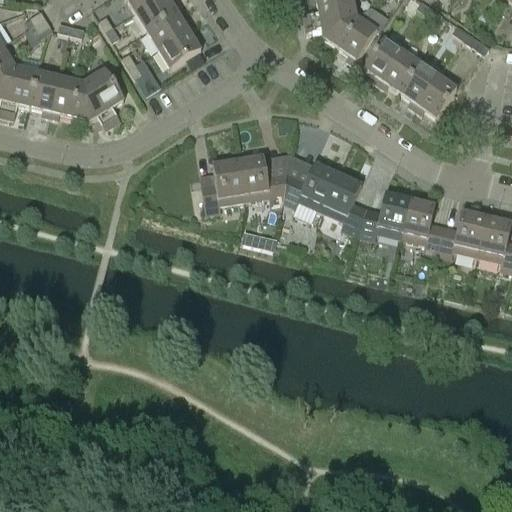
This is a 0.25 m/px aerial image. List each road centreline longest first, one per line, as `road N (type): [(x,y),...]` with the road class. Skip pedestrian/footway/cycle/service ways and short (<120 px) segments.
road 1 (residential): [(264,55),(125,161),(0,141)]
road 2 (residential): [(511,195),(441,174),(363,131),(264,55)]
road 3 (unknown): [(441,174),(458,161),(511,75)]
